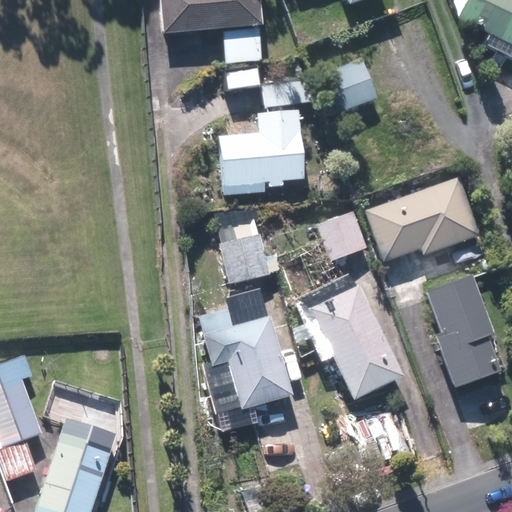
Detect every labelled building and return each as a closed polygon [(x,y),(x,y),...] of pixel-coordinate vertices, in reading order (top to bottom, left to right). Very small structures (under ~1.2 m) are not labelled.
[(161,0),(164,32),(222,27),(225,64),(262,61),(259,24),(263,24),(260,0),(161,0)] [(511,43),(511,0),(466,0),(458,17),(511,43)] [(323,17),(301,27),(311,48),(333,38),(323,17)] [(377,99),(362,59),(323,73),(337,113),(377,99)] [(265,107),(311,101),(308,81),(262,87),(265,107)] [(305,177),(298,110),(258,114),(260,132),(218,136),(223,186),(305,177)] [(458,177),(366,211),(384,261),(421,248),(423,255),(479,235),(458,177)] [(316,225),(330,260),(367,247),(354,211),(316,225)] [(269,273),(260,234),(220,243),(229,283),(269,273)] [(500,369),(487,335),(495,332),(471,272),(425,290),(442,333),(435,335),(455,387),(500,369)] [(404,374),(359,282),(308,307),(354,399),(404,374)] [(236,305),(198,316),(212,365),(228,360),(242,409),(293,394),(270,315),(241,323),(236,305)] [(0,443),(1,447),(4,446),(15,478),(45,467),(33,436),(42,432),(22,379),(33,375),(26,355),(0,363),(0,443)] [(313,396),(287,403),(293,427),(319,421),(313,396)] [(92,511),(117,434),(66,418),(35,511),(92,511)]
